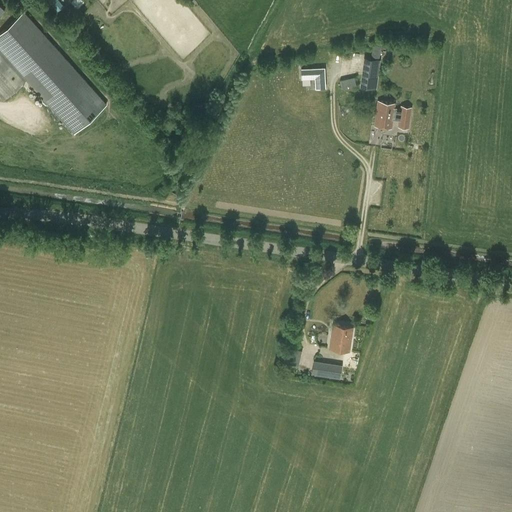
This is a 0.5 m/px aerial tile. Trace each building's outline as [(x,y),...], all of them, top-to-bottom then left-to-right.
[(24,11),(0,32),(0,50),(25,78),(73,133),(106,104),(106,103),(24,11)] [(372,54),(379,56),(383,45),(375,43),(372,54)] [(25,78),(0,50),(0,94),(3,98),(25,78)] [(361,86),(377,87),(380,58),(364,56),(361,86)] [(324,67),(301,68),(301,79),(314,78),(315,88),(325,87),(324,67)] [(354,76),(340,80),(342,88),(356,85),(354,76)] [(377,100),(374,125),(391,128),(393,120),(398,120),(397,127),(409,129),(412,107),(400,105),(400,108),(394,107),(395,103),(377,100)] [(349,350),(352,327),(332,324),(329,348),(349,350)] [(300,364),(302,349),(290,348),(288,363),(300,364)] [(341,365),(313,360),(311,374),(339,379),(341,365)]
